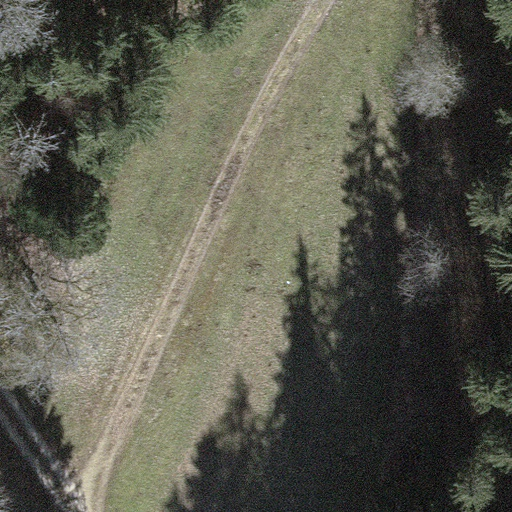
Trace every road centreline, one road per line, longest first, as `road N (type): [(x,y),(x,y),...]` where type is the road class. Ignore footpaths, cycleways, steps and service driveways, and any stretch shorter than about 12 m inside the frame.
road 1 (track): [(32,434),(261,0)]
road 2 (track): [(79,511),(0,380)]
